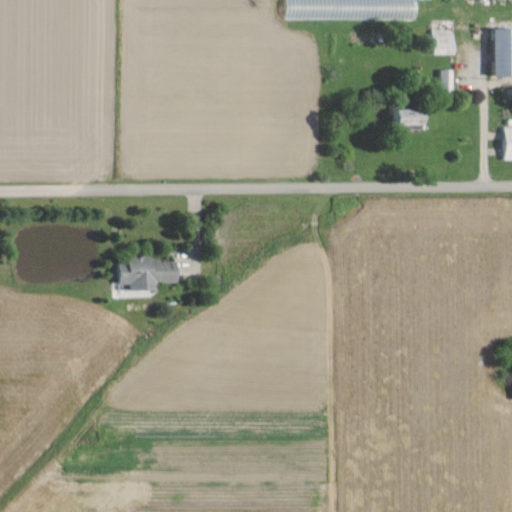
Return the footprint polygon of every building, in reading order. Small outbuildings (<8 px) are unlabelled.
[(509,79),(508,31),(484,31),(485,79),(509,79)] [(446,57),(447,32),(426,32),(425,56),(446,57)] [(446,72),(433,72),(434,93),(446,93),(446,72)] [(386,113),(386,128),(413,128),(413,112),(386,113)] [(511,129),(497,129),(498,162),(511,162),(511,129)] [(168,261),(119,262),(119,265),(110,265),(111,294),(146,293),(146,285),(169,285),(168,261)]
